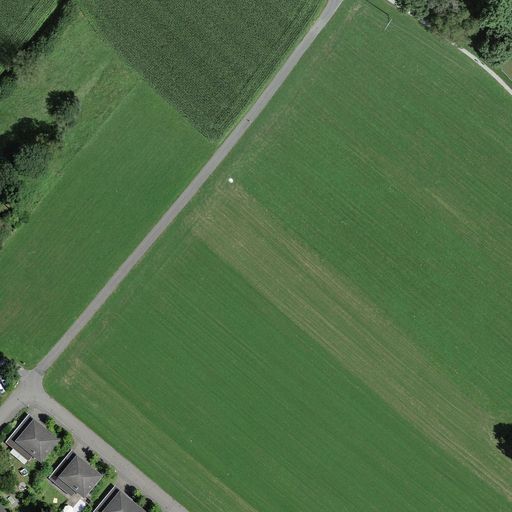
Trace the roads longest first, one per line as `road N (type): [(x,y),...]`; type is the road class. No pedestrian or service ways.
road 1 (residential): [(335,0),(259,106),(26,387)]
road 2 (residential): [(26,387),(177,511)]
